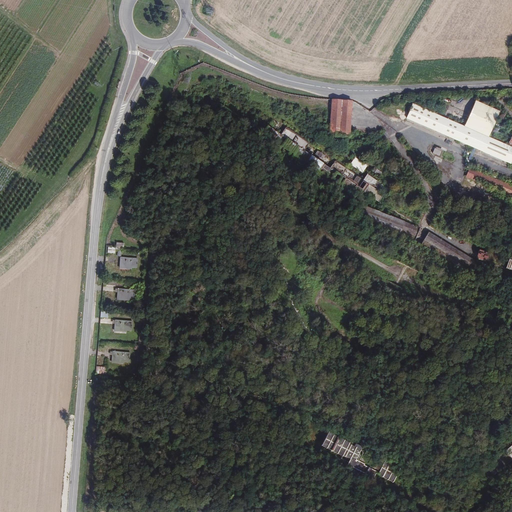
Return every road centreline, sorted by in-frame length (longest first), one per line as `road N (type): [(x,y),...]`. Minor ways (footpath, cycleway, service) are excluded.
road 1 (secondary): [(71,511),(95,212),(115,123)]
road 2 (tertiary): [(237,58),(279,77),(347,90),(511,83)]
road 3 (track): [(124,52),(98,143),(0,254)]
